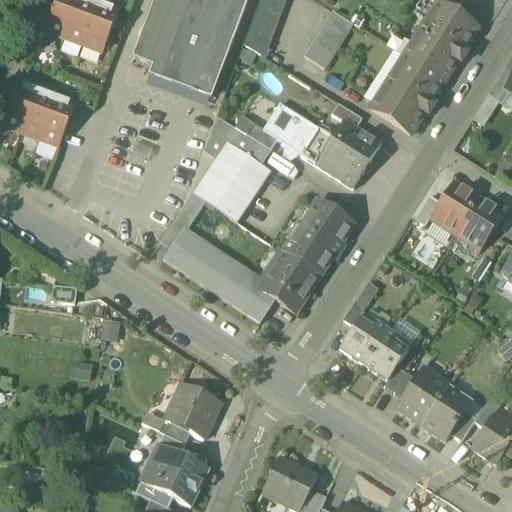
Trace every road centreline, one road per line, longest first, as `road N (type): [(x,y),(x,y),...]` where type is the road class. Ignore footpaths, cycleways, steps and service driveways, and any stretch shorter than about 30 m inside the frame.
road 1 (residential): [(275,379),(511,30)]
road 2 (residential): [(0,206),(275,379)]
road 3 (residential): [(275,379),(477,511)]
road 4 (residential): [(275,379),(215,511)]
